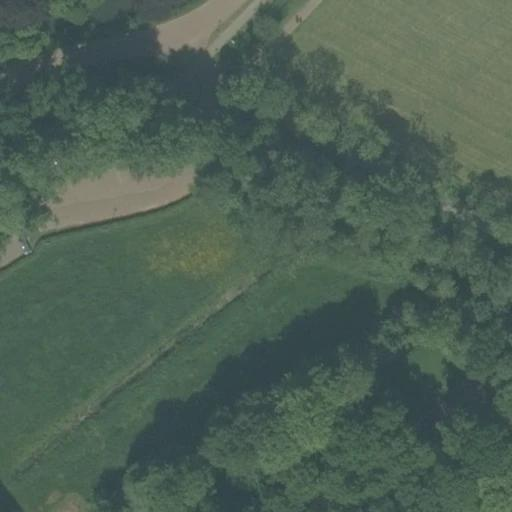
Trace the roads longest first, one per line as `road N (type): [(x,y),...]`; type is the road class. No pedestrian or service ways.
road 1 (unclassified): [(511,237),(232,90),(174,36)]
road 2 (track): [(511,414),(497,395),(470,389),(272,511)]
road 3 (tertiary): [(0,84),(44,64),(174,36)]
